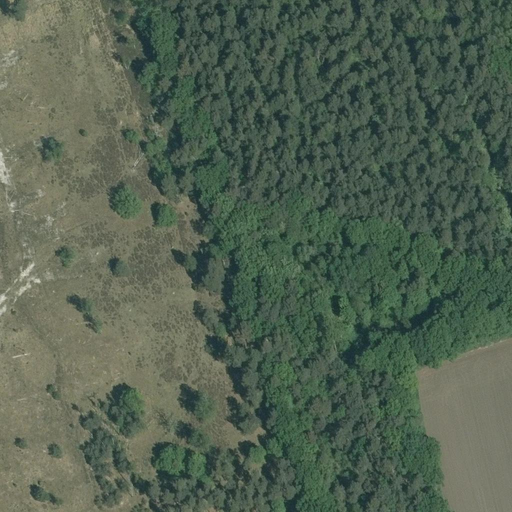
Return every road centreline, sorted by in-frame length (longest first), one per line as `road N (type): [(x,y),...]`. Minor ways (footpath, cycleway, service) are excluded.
road 1 (track): [(307,511),(142,0)]
road 2 (track): [(197,175),(214,174),(511,283)]
